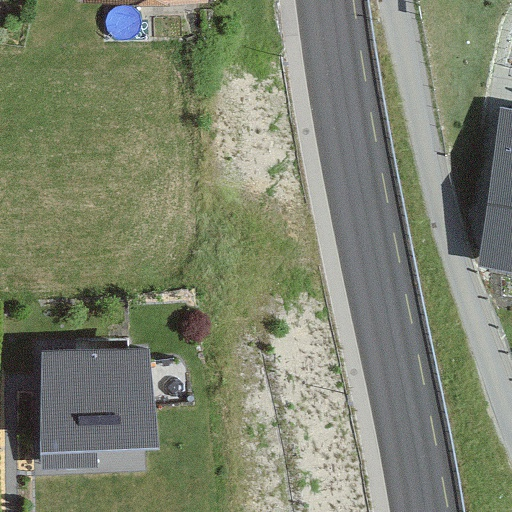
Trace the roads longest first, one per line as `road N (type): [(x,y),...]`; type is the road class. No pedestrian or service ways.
road 1 (secondary): [(327,0),(422,511)]
road 2 (residential): [(511,411),(446,225),(396,0)]
